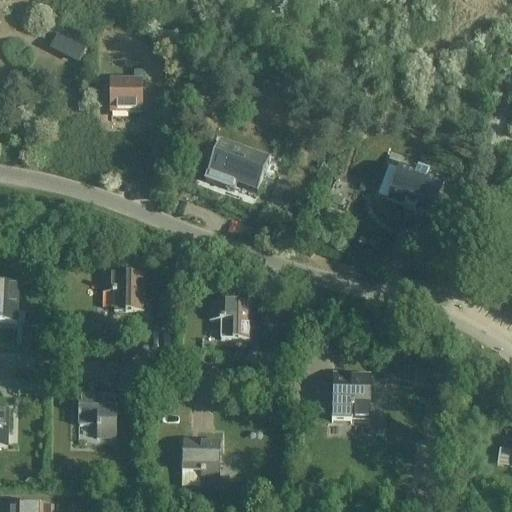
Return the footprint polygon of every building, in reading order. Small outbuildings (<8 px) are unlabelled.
[(110,83),(110,115),(141,114),(141,83),(110,83)] [(270,162),(219,143),(205,183),(234,193),(238,181),(260,189),(270,162)] [(415,213),(430,218),(442,185),(428,180),(429,177),(417,173),(416,175),(408,172),(411,165),(391,157),(387,166),(400,171),(389,203),(404,209),(403,211),(414,215),(415,213)] [(143,315),(143,277),(102,276),(101,295),(113,295),(113,314),(143,315)] [(0,324),(16,325),(18,287),(0,286),(0,324)] [(250,343),(251,305),(209,304),(208,323),(220,324),(220,342),(250,343)] [(369,422),(370,380),(332,379),(331,409),(350,409),(350,421),(369,422)] [(115,441),(116,399),(78,399),(77,428),(96,429),(96,441),(115,441)] [(219,486),(220,445),(182,444),(181,474),(200,474),(200,486),(219,486)]
